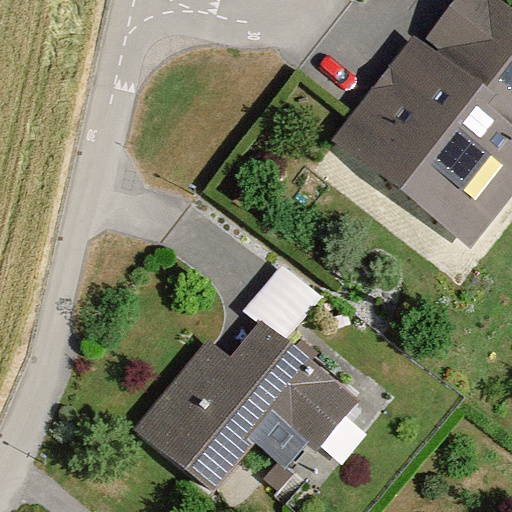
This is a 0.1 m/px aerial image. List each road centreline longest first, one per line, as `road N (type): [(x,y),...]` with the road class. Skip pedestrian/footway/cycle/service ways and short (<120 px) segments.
road 1 (residential): [(311,0),(79,293)]
road 2 (residential): [(79,293),(145,0)]
road 3 (residential): [(4,511),(79,293)]
road 4 (unknown): [(144,3),(295,20)]
